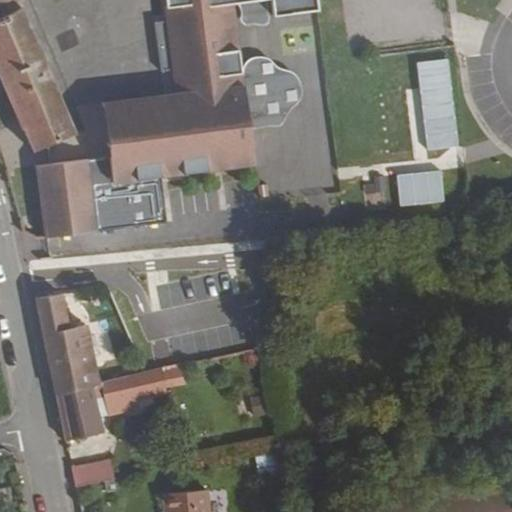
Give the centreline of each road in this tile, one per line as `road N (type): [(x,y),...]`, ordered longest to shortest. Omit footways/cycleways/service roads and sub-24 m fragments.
road 1 (tertiary): [(36,428),(0,252)]
road 2 (unknown): [(6,284),(148,272)]
